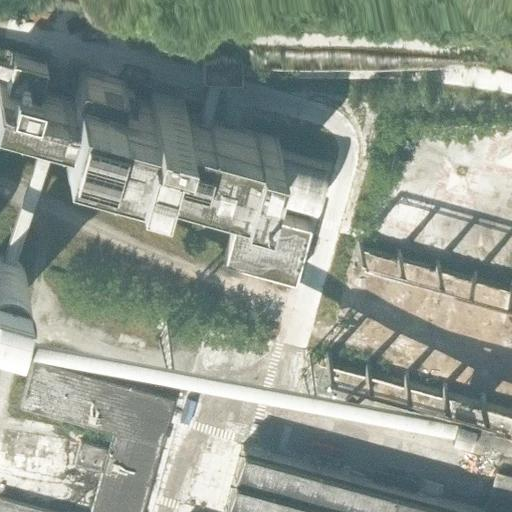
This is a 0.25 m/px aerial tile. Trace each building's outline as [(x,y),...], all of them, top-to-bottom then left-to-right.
[(201,71),(239,73),(240,52),(202,50),(201,71)] [(276,149),(278,139),(182,113),(185,102),(153,93),(149,104),(121,96),(125,82),(81,70),(73,99),(38,90),(46,61),(13,52),(5,81),(0,79),(0,104),(67,122),(62,138),(314,207),(326,163),(276,149)] [(223,258),(294,278),(310,223),(238,203),(223,258)] [(0,323),(11,327),(23,286),(0,278),(0,323)] [(138,511),(167,396),(26,361),(15,405),(117,431),(96,511),(138,511)] [(74,464),(99,471),(106,448),(80,441),(74,464)] [(486,511),(242,446),(223,511),(486,511)] [(511,473),(498,470),(491,495),(511,501),(511,473)] [(0,511),(49,511),(0,498),(0,511)]
